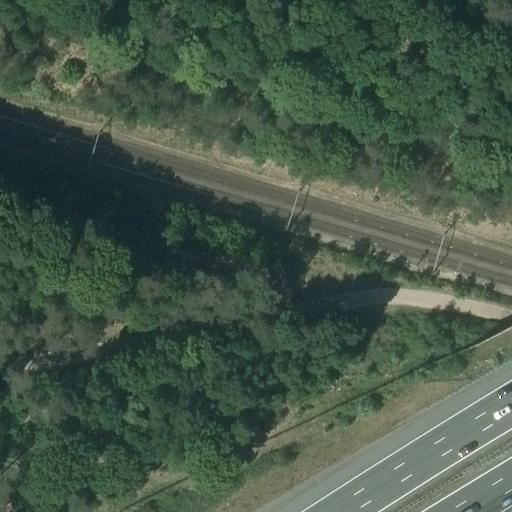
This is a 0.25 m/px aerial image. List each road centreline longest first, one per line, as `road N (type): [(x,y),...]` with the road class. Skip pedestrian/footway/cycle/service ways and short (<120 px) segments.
road 1 (track): [(511,317),(386,293),(0,368)]
road 2 (track): [(0,200),(186,259),(282,278),(312,288),(326,305)]
road 3 (motorway): [(511,404),(339,511)]
